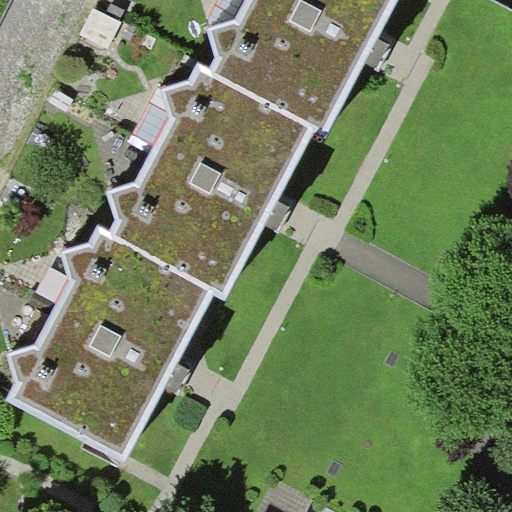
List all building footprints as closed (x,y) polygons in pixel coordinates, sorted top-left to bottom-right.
[(398,0),(244,0),(235,19),(207,25),(216,55),(209,68),(318,125),(330,131),(366,61),(374,47),(378,38),(398,0)] [(374,47),(366,61),(376,67),(388,43),(378,38),(374,47)] [(318,125),(209,68),(198,62),(189,79),(162,87),(170,115),(134,182),(108,190),(116,216),(108,231),(217,287),(229,293),(264,224),(273,209),(278,199),(318,125)] [(273,209),(264,224),(276,231),(290,205),(278,199),(273,209)] [(217,287),(108,231),(97,225),(89,241),(61,250),(70,278),(35,343),(7,351),(16,379),(6,399),(125,460),(166,386),(172,373),(177,363),(217,287)] [(189,369),(177,363),(172,373),(166,386),(178,392),(189,369)]
